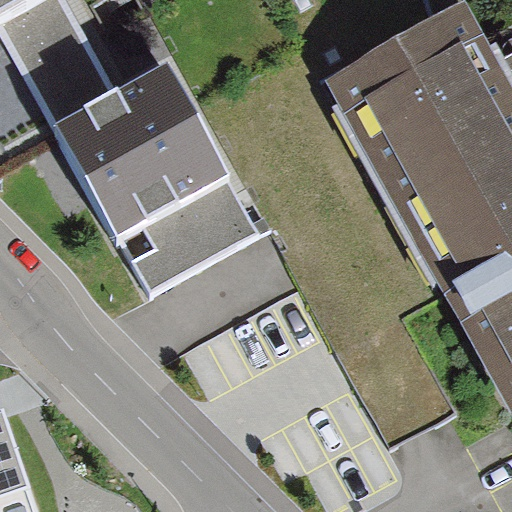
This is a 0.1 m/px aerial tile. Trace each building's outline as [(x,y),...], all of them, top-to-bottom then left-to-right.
[(0,21),(59,128),(125,91),(74,0),(32,0),(0,18),(0,21)] [(0,0),(0,18),(32,0),(0,0)] [(139,0),(392,454),(454,417),(404,323),(445,297),(323,80),(435,17),(428,0),(139,0)] [(445,297),(511,418),(511,417),(511,88),(465,1),(435,17),(323,80),(445,297)] [(262,229),(170,66),(125,91),(59,128),(151,291),(262,229)] [(0,511),(80,511),(0,420),(0,511)]
